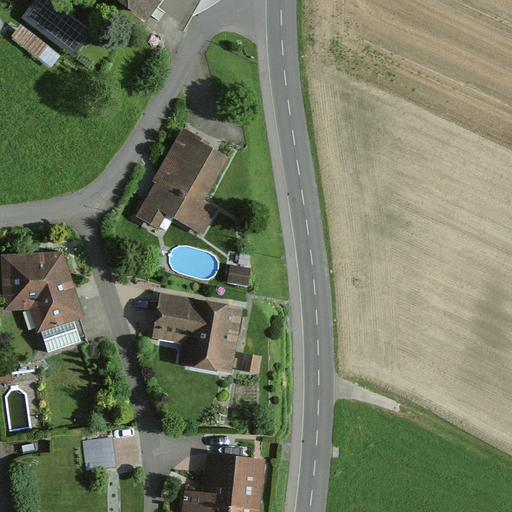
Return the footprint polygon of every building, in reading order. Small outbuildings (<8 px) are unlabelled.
[(95,26),(56,0),(40,0),(26,21),(75,54),(95,26)] [(118,0),(147,20),(161,0),(118,0)] [(233,158),(187,131),(137,216),(164,231),(170,220),(203,240),(219,213),(205,205),(233,158)] [(84,322),(63,256),(1,259),(4,314),(30,313),(37,337),(84,322)] [(252,308),(168,295),(161,338),(194,343),(190,365),(242,373),(252,308)] [(254,511),(260,466),(203,459),(197,511),(254,511)]
